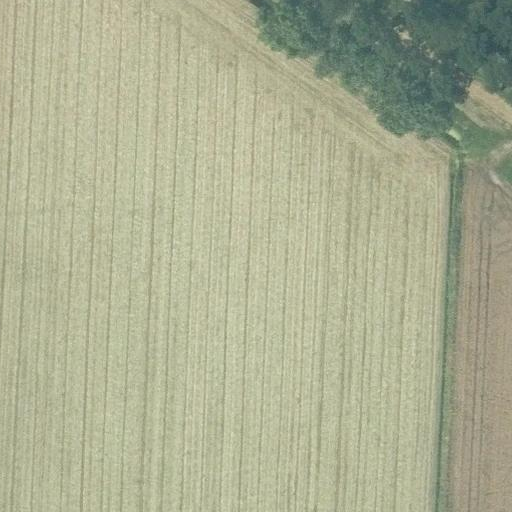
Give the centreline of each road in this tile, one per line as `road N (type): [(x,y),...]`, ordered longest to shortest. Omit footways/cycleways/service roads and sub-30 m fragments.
road 1 (track): [(233,0),(511,195)]
road 2 (track): [(511,140),(314,0)]
road 3 (secondary): [(511,81),(394,0)]
